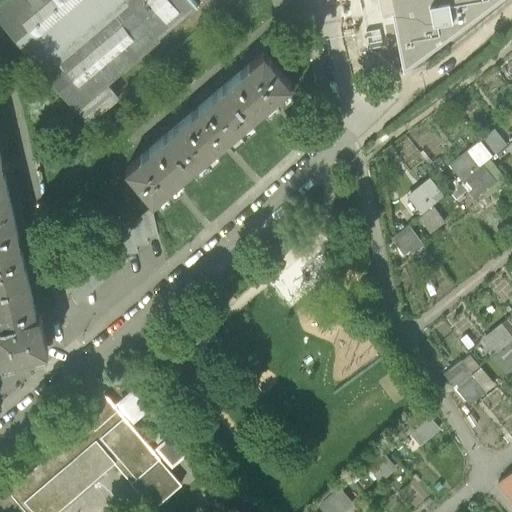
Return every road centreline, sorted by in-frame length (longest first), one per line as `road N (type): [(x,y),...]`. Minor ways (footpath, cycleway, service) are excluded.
road 1 (residential): [(368,116),(0,434)]
road 2 (residential): [(368,116),(345,80),(328,0)]
